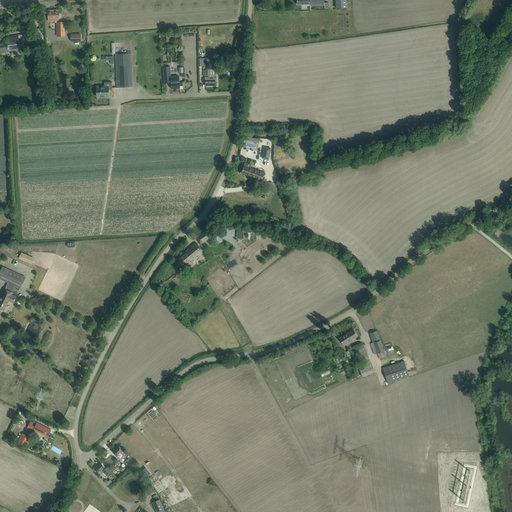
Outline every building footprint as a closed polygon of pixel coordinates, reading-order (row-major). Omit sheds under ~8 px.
[(324,0),(296,0),(297,4),(311,4),(311,6),(324,5),(324,8),(329,8),(329,2),(324,2),(324,0)] [(58,11),(48,11),(49,18),(55,18),(55,23),(57,23),(57,22),(59,22),(59,18),(58,11)] [(59,22),(57,22),(57,23),(57,31),(57,36),(62,36),(65,36),(65,22),(59,22)] [(10,42),(0,43),(0,51),(8,51),(20,50),(18,35),(9,36),(10,42)] [(39,35),(33,36),(33,39),(32,39),(33,43),(34,43),(34,46),(40,46),(40,42),(42,42),(42,37),(39,37),(39,35)] [(132,86),(131,53),(131,51),(126,52),(126,53),(115,54),(117,87),(132,86)] [(200,66),(208,65),(208,58),(200,58),(200,66)] [(163,67),(164,83),(171,82),(171,88),(180,88),(180,89),(183,88),(182,82),(179,82),(179,76),(171,77),(170,66),(163,67)] [(216,77),(210,77),(210,69),(210,67),(207,67),(207,69),(203,69),(203,75),(205,75),(205,86),(216,85),(216,77)] [(112,89),(112,82),(104,82),(104,86),(103,86),(102,87),(96,87),(97,96),(104,96),(104,97),(109,97),(109,89),(112,89)] [(262,180),(264,173),(244,166),(242,173),(262,180)] [(275,187),(272,181),(267,184),(269,190),(275,187)] [(211,237),(207,230),(196,237),(200,244),(211,237)] [(193,259),(203,250),(196,242),(186,251),(186,252),(177,259),(183,266),(192,258),(193,259)] [(30,256),(21,252),(18,258),(27,262),(30,256)] [(0,272),(0,278),(8,282),(0,299),(0,308),(4,310),(9,300),(13,302),(16,296),(12,294),(12,292),(13,291),(14,291),(15,291),(16,290),(16,289),(16,288),(15,288),(15,287),(16,286),(20,288),(25,277),(3,266),(0,272)] [(358,336),(356,333),(353,329),(339,338),(343,345),(358,336)] [(386,356),(379,335),(377,330),(369,333),(373,342),(370,343),(374,354),(378,353),(379,359),(386,356)] [(359,349),(358,349),(363,362),(357,365),(362,377),(374,371),(369,360),(370,360),(364,345),(358,347),(359,349)] [(404,361),(383,368),(388,383),(409,376),(404,361)] [(377,377),(364,382),(368,389),(379,384),(377,377)] [(28,426),(27,429),(32,431),(37,434),(39,432),(44,435),(45,434),(48,435),(51,430),(37,423),(34,421),(33,423),(31,421),(28,426)] [(28,436),(23,433),(18,442),(23,445),(28,436)] [(118,457),(121,455),(122,453),(121,452),(122,450),(119,446),(113,452),(118,457)] [(134,462),(130,457),(126,460),(130,466),(134,462)] [(101,463),(95,468),(99,472),(98,473),(99,473),(99,472),(101,474),(104,472),(108,476),(111,474),(115,479),(117,477),(107,467),(106,468),(101,463)] [(165,511),(160,499),(152,502),(156,511),(165,511)]
